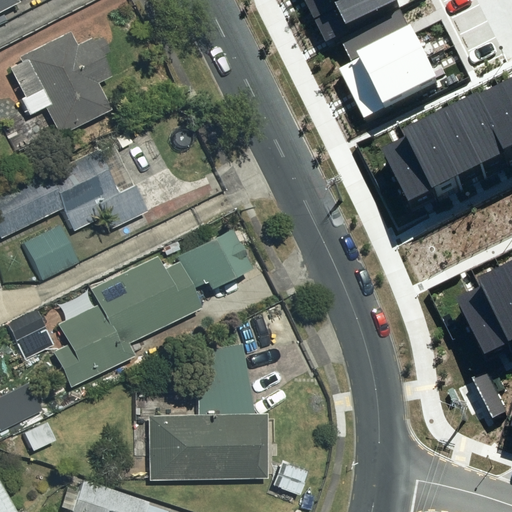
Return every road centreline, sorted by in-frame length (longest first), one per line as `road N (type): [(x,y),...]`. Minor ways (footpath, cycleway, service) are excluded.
road 1 (secondary): [(379,473),(375,380),(359,323),(204,0)]
road 2 (residential): [(379,473),(511,506)]
